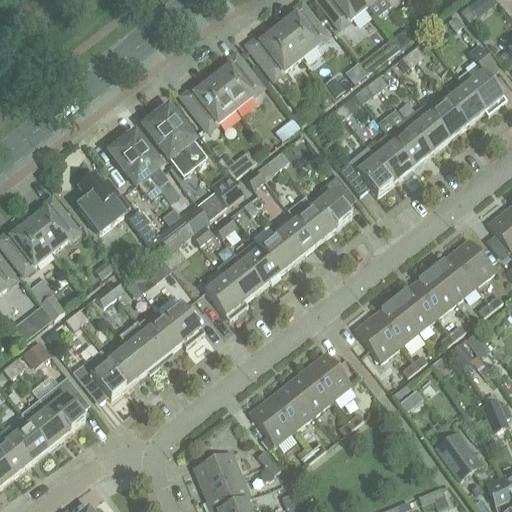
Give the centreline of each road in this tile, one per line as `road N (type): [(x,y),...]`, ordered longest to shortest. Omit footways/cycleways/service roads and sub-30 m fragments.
road 1 (residential): [(511,161),(155,450)]
road 2 (secondary): [(0,153),(194,0)]
road 3 (residential): [(36,511),(123,451),(155,450)]
